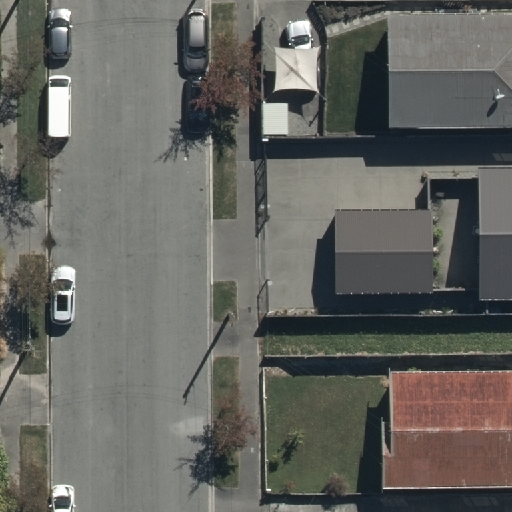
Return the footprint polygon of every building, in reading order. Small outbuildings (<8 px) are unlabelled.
[(511,1),(384,0),(383,113),(511,113),(511,1)] [(511,166),(479,167),(480,300),(511,299),(511,166)] [(432,209),(334,210),(335,294),(432,293),(432,209)] [(511,352),(386,353),(386,406),(379,406),(379,473),(511,473),(511,352)] [(382,511),(511,511),(511,500),(382,502),(382,511)]
